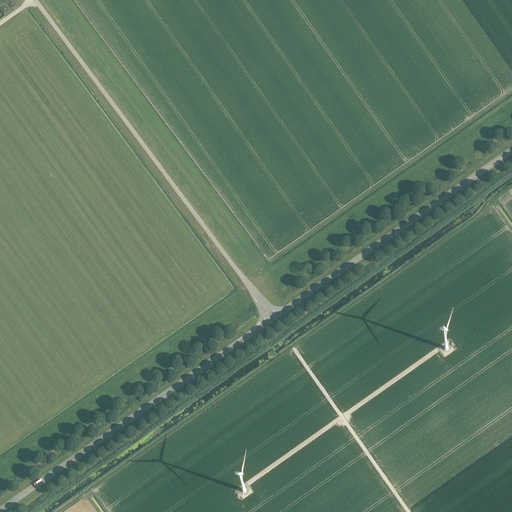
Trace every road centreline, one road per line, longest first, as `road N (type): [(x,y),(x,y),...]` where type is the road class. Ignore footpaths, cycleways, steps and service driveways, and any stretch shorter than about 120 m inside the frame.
road 1 (unclassified): [(272,318),(35,0)]
road 2 (unclassified): [(0,510),(272,318)]
road 3 (unclassified): [(272,318),(511,149)]
